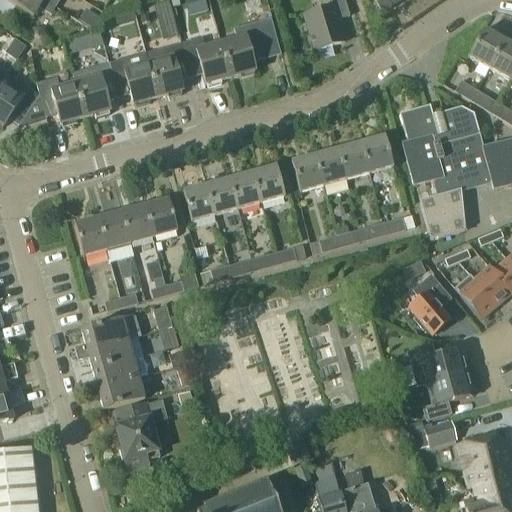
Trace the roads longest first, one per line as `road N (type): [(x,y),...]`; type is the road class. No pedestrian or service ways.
road 1 (residential): [(13,189),(314,107),(481,0)]
road 2 (residential): [(93,511),(11,209),(13,189)]
